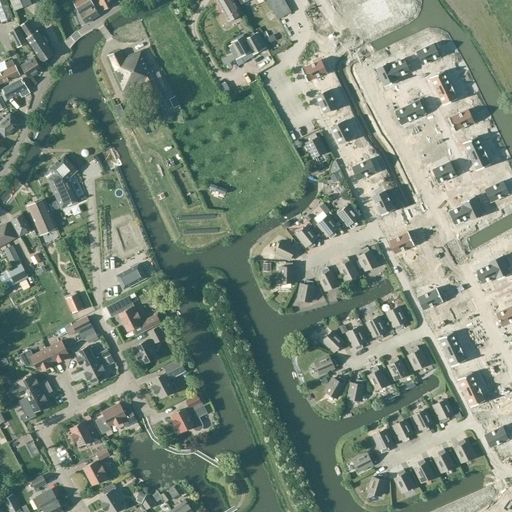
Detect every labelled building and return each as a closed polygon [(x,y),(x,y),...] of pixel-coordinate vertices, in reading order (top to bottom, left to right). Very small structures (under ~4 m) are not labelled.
[(0,0),(0,22),(13,18),(5,0),(0,0)] [(29,0),(10,0),(15,10),(31,4),(29,0)] [(90,0),(76,0),(73,2),(80,15),(85,23),(100,15),(94,5),(90,0)] [(98,0),(103,11),(114,6),(113,5),(110,0),(98,0)] [(232,0),(217,0),(215,1),(227,22),(240,15),(232,0)] [(267,0),(278,19),(291,12),(290,10),(284,0),(267,0)] [(361,14),(358,15),(361,21),(364,19),(366,23),(388,12),(381,0),(376,0),(358,9),(361,14)] [(28,21),(21,26),(29,37),(26,38),(41,61),(52,54),(46,45),(47,42),(44,37),(41,36),(37,31),(35,33),(28,21)] [(18,27),(9,32),(18,48),(27,43),(18,27)] [(231,43),(232,45),(229,47),(236,59),(240,57),(240,58),(251,51),(253,55),(263,49),(265,47),(258,34),(255,35),(255,34),(246,40),(244,36),(231,43)] [(11,36),(5,40),(9,46),(15,42),(11,36)] [(433,44),(416,52),(422,65),(439,57),(433,44)] [(151,97),(152,97),(154,103),(163,99),(160,93),(166,91),(162,81),(158,73),(153,75),(142,50),(123,58),(120,51),(108,56),(123,91),(145,82),(151,97)] [(42,70),(34,58),(21,66),(28,78),(42,70)] [(403,59),(390,65),(396,78),(409,72),(403,59)] [(12,60),(5,63),(0,65),(0,84),(20,75),(15,66),(12,60)] [(302,68),(301,68),(308,82),(308,81),(326,73),(320,60),(302,69),(302,68)] [(389,63),(376,69),(385,86),(384,86),(384,87),(398,81),(397,80),(396,78),(390,65),(389,63)] [(444,71),(430,78),(431,78),(437,91),(450,85),(444,72),(444,71)] [(7,100),(19,93),(21,97),(30,93),(28,89),(22,79),(1,90),(7,100)] [(450,85),(437,91),(443,105),(442,105),(443,106),(457,99),(457,98),(456,98),(454,93),(455,93),(451,84),(450,85)] [(329,90),(316,96),(324,114),(337,107),(329,90)] [(419,101),(407,106),(413,119),(425,114),(426,113),(419,100),(418,100),(419,101)] [(395,111),(395,112),(401,125),(402,125),(402,124),(413,119),(407,106),(395,111)] [(449,118),(448,118),(455,132),(455,131),(473,122),(467,110),(449,118)] [(20,125),(10,114),(0,122),(0,131),(5,137),(20,125)] [(344,121),(331,128),(339,144),(352,138),(344,121)] [(305,143),(312,159),(326,152),(322,143),(321,143),(320,141),(321,140),(319,136),(317,137),(315,134),(309,137),(310,141),(305,143)] [(477,136),(463,143),(463,144),(464,143),(470,156),(483,150),(477,137),(477,136)] [(483,150),(470,156),(476,170),(476,171),(490,164),(490,163),(489,164),(487,159),(488,158),(484,150),(483,150)] [(53,174),(48,179),(61,209),(77,202),(67,180),(77,171),(64,157),(64,156),(58,161),(58,160),(57,161),(58,161),(55,164),(54,163),(54,164),(49,169),(49,170),(53,174)] [(370,159),(352,168),(358,180),(375,172),(370,159)] [(449,162),(432,170),(439,183),(456,175),(449,162)] [(502,181),(485,190),(491,202),(508,194),(502,181)] [(385,191),(373,197),(381,215),(381,216),(394,209),(385,191)] [(474,196),(461,203),(462,203),(463,205),(469,218),(470,220),(482,214),(474,197),(475,197),(474,196)] [(57,228),(48,206),(44,199),(28,206),(40,236),(57,228)] [(360,218),(349,204),(337,214),(343,222),(344,221),(345,223),(344,224),(347,227),(349,226),(352,229),(358,224),(355,221),(360,218)] [(463,205),(449,211),(455,224),(469,218),(463,205)] [(31,229),(23,214),(11,221),(20,236),(31,229)] [(328,214),(316,224),(322,232),(323,232),(325,234),(324,234),(327,238),(329,236),(331,239),(336,235),(334,232),(339,228),(328,214)] [(0,246),(15,238),(7,223),(0,226),(0,246)] [(318,238),(307,225),(295,235),(301,243),(302,242),(303,244),(303,245),(306,248),(308,247),(310,249),(315,245),(313,242),(318,238)] [(407,233),(389,241),(395,253),(413,245),(414,245),(408,232),(407,232),(407,233)] [(281,240),(274,254),(289,262),(296,247),(292,245),(292,246),(290,245),(290,244),(281,240)] [(4,250),(13,267),(21,263),(13,246),(4,250)] [(357,257),(365,272),(379,265),(375,256),(374,256),(373,254),(374,254),(371,250),(369,251),(367,247),(361,251),(363,254),(357,257)] [(41,261),(37,254),(30,258),(34,265),(41,261)] [(337,267),(345,282),(359,275),(354,266),(353,266),(352,264),(353,264),(351,260),(349,261),(347,257),(341,261),(343,264),(337,267)] [(501,257),(489,262),(490,264),(496,277),(497,279),(497,280),(510,274),(510,273),(509,274),(501,257)] [(279,267),(278,283),(294,284),(294,274),(293,274),(294,271),(295,271),(295,267),(292,267),(292,263),(285,263),(285,267),(279,267)] [(28,278),(21,264),(0,274),(0,277),(6,289),(28,278)] [(139,264),(116,276),(123,290),(146,278),(139,264)] [(490,264),(476,271),(482,284),(496,277),(490,264)] [(325,292),(339,285),(334,276),(334,277),(332,274),(333,274),(331,270),(329,271),(327,267),(321,271),(323,274),(317,277),(318,277),(315,279),(318,285),(320,284),(325,292)] [(300,283),(296,300),(312,303),(314,293),(313,293),(313,291),(314,291),(315,286),(313,286),(314,282),(307,281),(306,285),(300,283)] [(436,289),(418,297),(424,310),(442,301),(442,302),(443,301),(436,288),(436,289)] [(72,313),(83,308),(77,293),(66,298),(72,313)] [(131,304),(127,297),(118,301),(122,309),(131,304)] [(407,321),(399,305),(385,313),(390,322),(392,324),(391,324),(393,328),(395,327),(397,330),(403,327),(401,324),(407,321)] [(132,307),(119,314),(128,332),(133,329),(136,335),(161,323),(156,315),(147,319),(148,320),(141,324),(138,319),(140,318),(137,312),(135,312),(132,307)] [(496,313),(496,314),(502,327),(503,327),(502,326),(511,321),(511,316),(508,308),(496,313)] [(78,331),(82,329),(85,335),(93,331),(90,325),(92,324),(88,316),(74,323),(78,331)] [(379,316),(365,323),(370,332),(371,331),(372,334),(371,334),(373,338),(375,337),(377,340),(383,337),(381,334),(387,332),(387,331),(381,320),(379,316)] [(384,318),(381,320),(387,330),(390,329),(384,318)] [(157,357),(154,352),(156,351),(153,344),(154,344),(165,338),(159,326),(148,332),(151,338),(148,340),(134,347),(143,364),(157,357)] [(367,341),(359,326),(345,333),(350,342),(351,344),(353,348),(355,347),(356,350),(363,347),(361,344),(367,341)] [(345,342),(332,330),(321,342),(329,349),(329,348),(331,350),(330,350),(334,354),(345,342)] [(452,332),(438,339),(438,340),(439,339),(445,352),(458,346),(452,333),(453,333),(452,332)] [(98,339),(96,333),(86,338),(89,343),(98,339)] [(62,341),(46,349),(53,362),(57,360),(58,362),(65,359),(64,357),(68,354),(62,341)] [(92,350),(90,346),(76,352),(78,357),(76,358),(80,365),(82,364),(84,368),(98,361),(110,354),(108,349),(97,355),(94,349),(92,350)] [(407,356),(414,371),(428,364),(424,355),(423,355),(422,353),(423,353),(421,349),(419,350),(417,346),(411,350),(413,353),(407,356)] [(458,346),(445,352),(452,366),(451,366),(451,367),(466,360),(465,359),(465,360),(462,355),(463,354),(459,346),(458,346)] [(53,362),(46,349),(33,356),(30,350),(20,355),(26,367),(34,363),(38,370),(42,368),(43,370),(50,367),(49,365),(53,362)] [(329,354),(313,361),(319,376),(329,372),(328,371),(331,370),(331,371),(335,369),(334,367),(338,366),(335,359),(331,361),(329,354)] [(111,355),(103,359),(107,367),(114,363),(111,355)] [(387,366),(394,381),(409,374),(404,365),(403,365),(402,363),(403,363),(401,359),(399,360),(397,357),(391,360),(392,363),(387,366)] [(167,373),(152,380),(160,398),(174,391),(171,386),(173,385),(170,379),(185,372),(178,359),(164,367),(167,373)] [(98,361),(84,368),(86,372),(84,373),(88,380),(90,379),(92,383),(105,376),(103,372),(105,371),(102,364),(100,365),(98,361)] [(374,391),(388,384),(384,375),(383,376),(382,373),(383,373),(381,369),(379,370),(377,367),(371,370),(373,373),(367,376),(374,391)] [(472,373),(457,379),(458,380),(464,393),(477,387),(471,374),(472,373)] [(32,375),(18,382),(20,387),(18,388),(22,394),(24,393),(26,398),(39,391),(37,386),(39,385),(36,379),(34,380),(32,375)] [(332,377),(323,392),(337,400),(342,391),(341,391),(343,388),(343,389),(345,385),(343,384),(345,381),(339,377),(337,380),(332,377)] [(349,382),(346,399),(362,402),(364,392),(363,392),(363,389),(364,390),(365,385),(363,385),(363,381),(357,380),(356,383),(349,382)] [(477,387),(464,393),(471,406),(470,407),(485,401),(484,400),(481,395),(482,395),(478,386),(477,387)] [(26,398),(19,401),(25,414),(20,417),(24,423),(29,420),(36,416),(35,413),(47,406),(45,402),(47,401),(44,394),(42,395),(39,391),(26,398)] [(185,408),(172,415),(181,433),(193,426),(194,428),(195,430),(198,430),(200,430),(201,428),(202,426),(202,424),(198,417),(206,413),(197,395),(186,401),(189,407),(186,409),(185,408)] [(454,414),(446,399),(432,406),(436,415),(437,414),(438,416),(437,417),(439,421),(442,420),(443,423),(449,420),(448,417),(454,414)] [(104,416),(95,421),(102,434),(112,429),(110,426),(115,423),(116,425),(122,422),(121,420),(122,419),(126,427),(130,425),(137,421),(129,405),(122,409),(120,404),(102,413),(104,416)] [(433,424),(426,409),(412,415),(416,424),(417,424),(418,427),(417,427),(419,431),(422,430),(423,433),(429,430),(428,427),(433,424)] [(413,434),(406,418),(392,425),(396,435),(397,434),(398,437),(397,437),(399,441),(402,440),(403,443),(409,440),(408,437),(413,434)] [(101,442),(95,430),(89,433),(84,422),(70,429),(73,434),(71,435),(74,442),(76,441),(79,446),(93,439),(95,445),(101,442)] [(502,427),(484,435),(490,447),(508,439),(502,427)] [(393,444),(386,429),(372,436),(376,445),(377,444),(378,447),(377,447),(379,451),(382,450),(383,453),(389,450),(388,447),(393,444)] [(453,449),(461,464),(475,457),(470,448),(469,446),(468,442),(465,443),(464,439),(457,443),(459,446),(453,449)] [(97,454),(100,460),(110,455),(107,449),(97,454)] [(433,459),(441,474),(455,467),(450,458),(449,456),(449,455),(448,452),(445,453),(444,449),(437,453),(439,456),(433,459)] [(366,451),(351,459),(359,473),(368,469),(367,468),(369,467),(370,468),(374,466),(373,463),(376,462),(373,455),(369,457),(366,451)] [(413,469),(421,484),(435,477),(430,467),(430,468),(429,466),(430,465),(428,462),(425,463),(424,460),(417,463),(419,466),(413,469)] [(102,465),(100,466),(97,461),(83,468),(93,485),(106,478),(103,473),(105,472),(102,465)] [(393,479),(401,494),(415,487),(410,478),(408,476),(409,476),(407,472),(405,473),(404,470),(397,473),(399,476),(393,479)] [(371,476),(366,492),(381,497),(384,488),(383,488),(384,485),(385,485),(387,481),(384,481),(385,477),(379,475),(378,478),(371,476)] [(31,481),(35,488),(46,483),(42,476),(31,481)] [(114,511),(123,506),(120,501),(122,500),(118,494),(116,495),(113,490),(116,487),(113,482),(102,489),(105,495),(100,498),(108,511),(114,511)] [(52,489),(32,499),(38,511),(42,509),(57,500),(52,489)] [(171,498),(166,491),(160,495),(166,502),(171,498)] [(14,511),(15,511),(20,510),(12,495),(4,499),(8,508),(12,506),(14,511)] [(155,505),(148,495),(143,505),(147,510),(155,505)] [(59,499),(57,500),(42,509),(44,511),(62,511),(63,511),(61,507),(63,506),(59,499)] [(193,511),(186,501),(182,504),(181,502),(174,507),(175,508),(171,511),(172,511),(193,511)]
